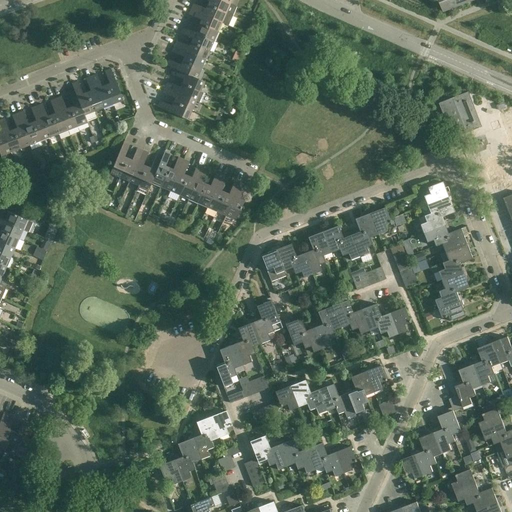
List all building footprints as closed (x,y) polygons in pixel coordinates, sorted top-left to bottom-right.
[(236,6),(230,4),(221,0),(205,0),(207,1),(207,0),(209,0),(207,5),(231,16),(236,6)] [(439,0),(444,11),(456,6),(454,0),(439,0)] [(231,16),(207,5),(205,10),(203,9),(204,8),(193,3),(190,9),(222,23),(227,25),(231,16)] [(218,32),(222,23),(190,9),(188,14),(199,19),(199,18),(201,19),(199,24),(218,32)] [(218,32),(199,24),(197,28),(195,28),(196,26),(185,21),(182,28),(214,41),(218,43),(222,34),(218,32)] [(193,37),(191,43),(210,51),(214,41),(182,28),(180,33),(191,38),(191,36),(193,37)] [(174,46),(205,60),(210,51),(191,43),(188,48),(187,47),(187,45),(176,40),(174,46)] [(185,56),(182,61),(201,70),(205,60),(174,46),(171,52),(182,57),(183,55),(185,56)] [(235,52),(232,60),(236,62),(240,54),(235,52)] [(173,69),(197,79),(201,70),(182,61),(180,66),(178,66),(179,64),(168,59),(165,65),(173,69)] [(111,84),(106,86),(113,105),(123,101),(111,69),(105,71),(109,82),(111,82),(111,84)] [(184,78),(181,83),(200,92),(205,82),(197,79),(173,69),(171,74),(181,79),(182,77),(184,78)] [(97,74),(91,76),(104,108),(113,105),(106,86),(100,88),(99,86),(101,85),(97,74)] [(92,91),(87,93),(94,112),(104,108),(91,76),(86,78),(90,90),(91,89),(92,91)] [(96,118),(94,112),(87,93),(82,95),(81,93),(83,92),(79,81),(72,84),(75,91),(84,116),(85,115),(87,121),(96,118)] [(200,92),(181,83),(179,88),(177,88),(178,86),(167,82),(165,87),(196,101),(201,103),(205,94),(200,92)] [(175,97),(173,102),(192,111),(196,101),(165,87),(162,93),(173,98),(174,96),(175,97)] [(76,105),(70,108),(78,127),(88,123),(87,121),(85,115),(84,116),(75,91),(69,93),(74,104),(76,104),(76,105)] [(454,138),(458,136),(483,126),(470,91),(440,102),(454,138)] [(62,96),(56,98),(68,130),(78,127),(70,108),(65,110),(65,108),(66,107),(62,96)] [(57,113),(51,115),(58,134),(68,130),(56,98),(50,101),(54,112),(56,111),(57,113)] [(156,107),(188,121),(192,111),(173,102),(171,107),(169,106),(170,105),(159,100),(156,107)] [(43,104),(37,106),(49,138),(58,134),(51,115),(46,117),(45,115),(47,115),(43,104)] [(38,121),(32,123),(39,142),(49,138),(37,106),(31,108),(35,119),(37,118),(38,121)] [(41,146),(39,142),(32,123),(27,125),(26,123),(28,122),(24,111),(18,113),(30,145),(32,150),(41,146)] [(30,145),(18,113),(12,115),(16,126),(18,126),(19,128),(13,130),(21,149),(30,145)] [(4,118),(0,119),(0,124),(11,152),(21,149),(13,130),(8,132),(7,130),(9,129),(4,118)] [(0,153),(1,156),(11,152),(0,124),(0,153)] [(124,142),(110,173),(120,178),(128,159),(123,157),(124,155),(125,156),(130,145),(124,142)] [(134,162),(128,159),(120,178),(129,182),(143,151),(137,148),(133,159),(134,160),(134,162)] [(138,186),(147,167),(142,165),(143,164),(144,164),(149,153),(143,151),(129,182),(138,186)] [(151,183),(152,183),(161,187),(169,168),(164,166),(165,164),(167,165),(171,154),(165,151),(161,159),(151,183)] [(151,183),(161,159),(156,156),(151,167),(152,168),(152,169),(147,167),(138,186),(136,191),(146,195),(152,183),(151,183)] [(174,171),(169,168),(161,187),(170,191),(184,160),(178,157),(173,168),(175,169),(174,171)] [(184,160),(170,191),(180,196),(188,177),(183,174),(184,173),(185,174),(190,163),(184,160)] [(193,179),(188,177),(180,196),(189,200),(203,168),(197,166),(192,177),(194,177),(193,179)] [(203,168),(189,200),(198,204),(206,185),(201,183),(202,181),(204,182),(208,171),(203,168)] [(211,187),(206,185),(198,204),(207,208),(221,177),(216,174),(211,185),(212,185),(211,187)] [(227,179),(221,177),(207,208),(205,213),(214,217),(217,212),(225,193),(219,191),(220,189),(222,190),(227,179)] [(424,196),(427,205),(451,195),(449,190),(446,191),(442,181),(427,187),(430,193),(424,196)] [(225,193),(217,212),(226,216),(240,185),(234,182),(230,193),(231,194),(230,196),(225,193)] [(240,185),(226,216),(236,221),(244,202),(237,199),(238,197),(240,198),(245,187),(240,185)] [(453,200),(451,195),(427,205),(430,213),(439,210),(441,216),(454,212),(450,201),(453,200)] [(373,208),(369,210),(378,234),(387,231),(385,225),(391,222),(385,207),(374,211),(373,208)] [(370,238),(378,234),(369,210),(364,212),(365,215),(355,219),(359,229),(365,226),(370,238)] [(420,224),(423,233),(448,224),(446,219),(443,220),(441,216),(439,210),(430,213),(425,215),(427,221),(420,224)] [(0,212),(0,219),(23,230),(29,232),(33,222),(8,211),(6,217),(4,216),(5,215),(0,212)] [(169,216),(167,222),(172,225),(175,219),(169,216)] [(0,230),(19,239),(23,230),(0,219),(0,225),(0,226),(1,224),(2,225),(0,230)] [(449,228),(448,224),(423,233),(427,242),(433,240),(435,246),(442,243),(451,240),(448,233),(447,230),(449,228)] [(326,227),(322,228),(331,253),(339,250),(335,238),(342,235),(338,225),(327,230),(326,227)] [(360,232),(351,235),(360,256),(368,253),(366,247),(372,244),(370,238),(365,226),(359,229),(360,232)] [(323,256),(331,253),(322,228),(317,230),(318,233),(308,237),(312,247),(318,244),(323,256)] [(442,243),(445,252),(469,242),(468,238),(465,239),(460,228),(448,233),(451,240),(442,243)] [(0,241),(15,248),(19,239),(0,230),(0,241)] [(350,260),(360,256),(351,235),(343,238),(342,235),(335,238),(339,250),(342,256),(348,254),(350,260)] [(44,239),(40,248),(46,251),(50,242),(44,239)] [(0,252),(11,258),(15,248),(0,241),(0,252)] [(471,247),(469,242),(445,252),(448,260),(457,257),(460,263),(472,259),(468,248),(471,247)] [(279,245),(275,247),(284,271),(292,268),(288,256),(295,253),(291,244),(280,248),(279,245)] [(313,250),(304,253),(313,275),(321,271),(319,265),(325,263),(323,256),(318,244),(312,247),(313,250)] [(390,249),(393,255),(405,250),(403,244),(390,249)] [(37,247),(33,255),(42,260),(46,251),(37,247)] [(284,271),(275,247),(270,249),(271,252),(261,256),(271,282),(286,276),(284,271)] [(393,255),(395,260),(408,256),(405,250),(393,255)] [(0,263),(7,267),(8,268),(10,267),(13,260),(12,258),(11,258),(0,252),(0,263)] [(410,257),(413,264),(425,259),(422,252),(410,257)] [(304,278),(313,275),(304,253),(296,256),(295,253),(288,256),(292,268),(295,274),(301,272),(304,278)] [(395,260),(397,266),(410,261),(408,256),(395,260)] [(438,271),(442,280),(466,270),(464,266),(461,267),(460,263),(457,257),(448,260),(442,263),(444,269),(438,271)] [(412,267),(410,261),(397,266),(399,272),(412,267)] [(421,271),(418,263),(411,265),(415,273),(421,271)] [(381,267),(375,269),(380,281),(386,279),(381,267)] [(399,272),(402,277),(414,273),(412,267),(399,272)] [(40,271),(34,269),(31,277),(37,280),(40,271)] [(380,281),(375,269),(369,271),(374,283),(380,281)] [(350,277),(347,270),(342,272),(345,279),(350,277)] [(468,275),(466,270),(442,280),(445,288),(454,285),(456,292),(469,287),(465,276),(468,275)] [(369,286),(374,283),(369,271),(364,273),(369,286)] [(364,273),(358,276),(363,288),(369,286),(364,273)] [(402,277),(404,283),(416,278),(414,273),(402,277)] [(363,288),(358,276),(352,278),(357,290),(363,288)] [(418,284),(416,278),(404,283),(406,289),(418,284)] [(435,300),(438,308),(462,299),(460,294),(458,295),(456,292),(454,285),(445,288),(439,291),(441,297),(435,300)] [(288,292),(290,298),(302,293),(300,287),(288,292)] [(292,304),(305,299),(302,293),(290,298),(292,304)] [(256,307),(261,319),(268,317),(274,332),(283,329),(280,322),(271,297),(266,299),(267,302),(256,307)] [(464,304),(462,299),(438,308),(442,317),(448,315),(450,321),(465,316),(461,305),(464,304)] [(341,327),(349,324),(346,315),(352,313),(347,300),(337,304),(336,301),(331,303),(341,327)] [(332,331),(341,327),(331,303),(327,305),(328,307),(317,312),(322,324),(329,322),(332,331)] [(369,331),(378,327),(374,319),(381,316),(376,303),(365,308),(364,305),(359,307),(369,331)] [(360,334),(369,331),(359,307),(355,308),(356,311),(352,313),(346,315),(349,324),(352,330),(358,328),(360,334)] [(393,308),(388,310),(397,334),(407,331),(404,324),(410,322),(405,307),(394,311),(393,308)] [(389,338),(397,334),(388,310),(384,312),(385,315),(381,316),(374,319),(378,327),(380,334),(386,331),(389,338)] [(433,318),(431,312),(425,315),(427,321),(433,318)] [(256,318),(252,320),(261,344),(270,341),(268,334),(274,332),(268,317),(261,319),(257,321),(256,318)] [(293,346),(302,342),(299,334),(305,331),(301,318),(290,322),(289,319),(284,321),(293,346)] [(253,347),(261,344),(252,320),(247,322),(248,325),(238,329),(242,341),(249,339),(253,347)] [(317,323),(313,324),(322,349),(331,346),(328,339),(335,337),(332,331),(329,322),(322,324),(319,326),(317,323)] [(313,352),(322,349),(313,324),(308,326),(309,329),(305,331),(299,334),(302,342),(304,349),(311,346),(313,352)] [(497,337),(492,339),(502,364),(510,361),(507,351),(511,349),(511,345),(509,336),(498,340),(497,337)] [(238,340),(233,342),(242,366),(251,362),(249,356),(255,354),(253,347),(249,339),(242,341),(239,343),(238,340)] [(502,364),(492,339),(487,341),(489,344),(478,348),(483,360),(490,358),(493,367),(502,364)] [(234,369),(242,366),(233,342),(228,343),(230,346),(219,350),(224,363),(231,361),(234,369)] [(293,355),(284,358),(287,366),(296,363),(293,355)] [(478,359),(473,361),(483,385),(492,382),(489,376),(496,374),(493,367),(490,358),(483,360),(479,362),(478,359)] [(237,376),(234,369),(231,361),(224,363),(220,365),(219,361),(214,363),(223,388),(233,384),(231,378),(237,376)] [(483,385),(473,361),(469,362),(470,365),(460,369),(465,382),(471,380),(474,389),(483,385)] [(369,366),(364,368),(374,392),(383,389),(381,382),(387,380),(381,365),(370,369),(369,366)] [(366,395),(374,392),(364,368),(360,370),(361,373),(350,377),(355,389),(362,387),(366,395)] [(269,389),(264,376),(258,379),(263,391),(269,389)] [(258,379),(252,381),(257,393),(263,391),(258,379)] [(294,381),(289,383),(299,407),(307,404),(304,395),(310,393),(305,380),(295,384),(294,381)] [(477,395),(474,389),(471,380),(465,382),(461,384),(460,381),(455,383),(459,395),(450,399),(454,409),(463,405),(464,407),(473,404),(471,397),(477,395)] [(252,381),(247,383),(252,395),(257,393),(252,381)] [(245,398),(252,395),(247,383),(240,386),(245,398)] [(290,411),(299,407),(289,383),(285,385),(286,388),(275,392),(281,407),(287,404),(290,411)] [(322,385),(317,387),(327,411),(336,407),(332,399),(338,396),(334,383),(323,388),(322,385)] [(318,414),(327,411),(317,387),(312,388),(314,391),(310,393),(304,395),(307,404),(310,410),(316,408),(318,414)] [(350,388),(346,390),(355,414),(364,410),(362,404),(368,402),(366,395),(362,387),(355,389),(352,391),(350,388)] [(346,417),(355,414),(346,390),(341,392),(342,394),(338,396),(332,399),(336,407),(338,413),(344,411),(346,417)] [(379,405),(381,411),(394,406),(391,400),(379,405)] [(275,403),(269,406),(274,418),(279,415),(275,403)] [(269,406),(263,408),(268,420),(274,418),(269,406)] [(396,412),(394,406),(381,411),(384,417),(396,412)] [(438,416),(443,428),(450,426),(453,434),(462,431),(459,424),(456,415),(453,407),(447,409),(448,409),(443,411),(444,414),(438,416)] [(263,408),(257,410),(262,422),(268,420),(263,408)] [(482,432),(507,422),(505,417),(502,418),(498,408),(496,408),(492,410),(483,414),(485,420),(479,422),(482,432)] [(256,425),(262,422),(257,410),(251,413),(256,425)] [(214,412),(210,414),(219,438),(228,434),(226,428),(231,426),(226,411),(215,415),(214,412)] [(0,435),(9,416),(3,413),(0,419),(0,435)] [(208,432),(211,441),(219,438),(210,414),(205,416),(206,418),(196,423),(200,435),(208,432)] [(15,418),(9,416),(0,435),(0,448),(4,451),(12,432),(8,430),(8,428),(10,429),(15,418)] [(4,451),(14,455),(28,424),(22,422),(17,432),(19,433),(18,435),(12,432),(4,451)] [(494,444),(501,441),(510,438),(507,431),(505,428),(509,426),(507,422),(482,432),(486,440),(492,438),(494,444)] [(28,424),(14,455),(23,459),(31,441),(26,439),(27,437),(29,437),(33,427),(28,424)] [(438,427),(434,429),(443,453),(452,449),(449,443),(456,441),(453,434),(450,426),(443,428),(439,430),(438,427)] [(431,448),(434,456),(443,453),(434,429),(429,431),(430,433),(419,438),(424,450),(431,448)] [(510,438),(501,441),(504,450),(511,447),(511,429),(507,431),(510,438)] [(196,434),(191,435),(201,460),(210,456),(207,450),(213,448),(211,441),(208,432),(200,435),(197,437),(196,434)] [(192,463),(201,460),(191,435),(186,437),(187,440),(177,444),(182,457),(189,454),(192,463)] [(253,437),(248,439),(256,459),(258,465),(267,462),(263,450),(270,448),(265,436),(254,440),(253,437)] [(281,440),(277,442),(286,466),(294,463),(291,454),(298,452),(293,439),(282,443),(281,440)] [(277,470),(286,466),(277,442),(272,444),(273,447),(270,448),(263,450),(267,462),(268,466),(274,464),(277,470)] [(310,444),(305,446),(315,470),(323,467),(320,458),(326,456),(322,443),(311,447),(310,444)] [(224,451),(227,457),(230,456),(239,453),(236,446),(224,451)] [(306,473),(315,470),(305,446),(300,447),(301,451),(298,452),(291,454),(294,463),(296,470),(303,467),(306,473)] [(338,447),(334,449),(343,474),(352,470),(350,464),(356,462),(350,446),(339,451),(338,447)] [(437,463),(434,456),(431,448),(424,450),(421,452),(420,449),(415,451),(424,475),(433,471),(431,465),(437,463)] [(334,477),(343,474),(334,449),(329,451),(330,454),(326,456),(320,458),(323,467),(325,473),(332,471),(334,477)] [(415,478),(424,475),(415,451),(410,453),(411,456),(401,460),(408,479),(415,477),(415,478)] [(177,455),(173,457),(182,481),(191,478),(189,472),(195,470),(192,463),(189,454),(182,457),(178,458),(177,455)] [(218,460),(220,466),(232,461),(230,456),(227,457),(218,460)] [(173,485),(182,481),(173,457),(168,459),(169,462),(158,466),(164,481),(171,479),(173,485)] [(258,465),(256,459),(244,464),(246,469),(258,465)] [(223,472),(235,468),(232,461),(220,466),(223,472)] [(246,469),(248,475),(261,471),(258,465),(246,469)] [(452,483),(456,492),(480,483),(478,478),(475,480),(471,469),(456,475),(458,481),(452,483)] [(248,475),(251,481),(263,476),(261,471),(248,475)] [(225,478),(223,472),(211,477),(213,483),(225,478)] [(265,483),(263,476),(251,481),(253,487),(265,483)] [(225,478),(213,483),(215,488),(227,484),(225,478)] [(482,488),(480,483),(456,492),(459,501),(465,499),(467,505),(474,503),(483,499),(480,493),(479,489),(482,488)] [(230,490),(227,484),(215,488),(217,495),(230,490)] [(474,503),(477,511),(501,501),(499,497),(496,498),(492,488),(480,493),(483,499),(474,503)] [(238,503),(235,494),(228,496),(232,505),(238,503)] [(191,510),(192,511),(209,511),(208,509),(214,506),(211,497),(187,507),(189,511),(191,510)] [(501,511),(500,507),(503,506),(501,501),(477,511),(501,511)] [(262,503),(257,504),(260,511),(276,511),(273,502),(263,505),(262,503)] [(405,503),(401,504),(403,511),(421,511),(417,502),(407,506),(405,503)]
